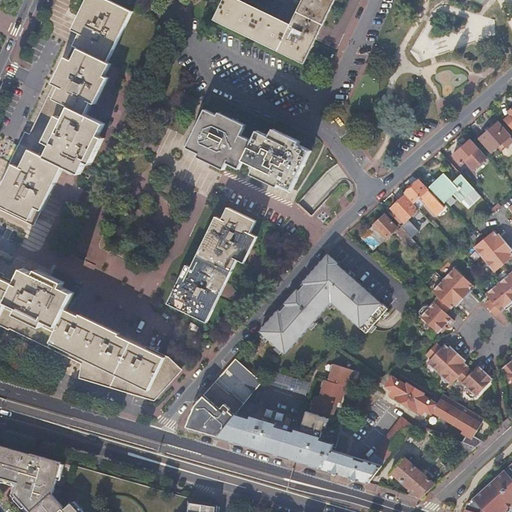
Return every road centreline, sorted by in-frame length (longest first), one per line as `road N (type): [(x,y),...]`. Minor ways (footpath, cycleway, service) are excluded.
road 1 (primary): [(375,503),(0,402)]
road 2 (residential): [(372,196),(154,435)]
road 3 (primary): [(0,411),(289,500)]
road 4 (primary): [(0,422),(289,500)]
road 5 (primary): [(375,503),(154,435)]
road 6 (residential): [(378,0),(326,118),(330,139),(372,196)]
road 7 (residential): [(511,77),(372,196)]
road 8 (primary): [(154,435),(0,388)]
